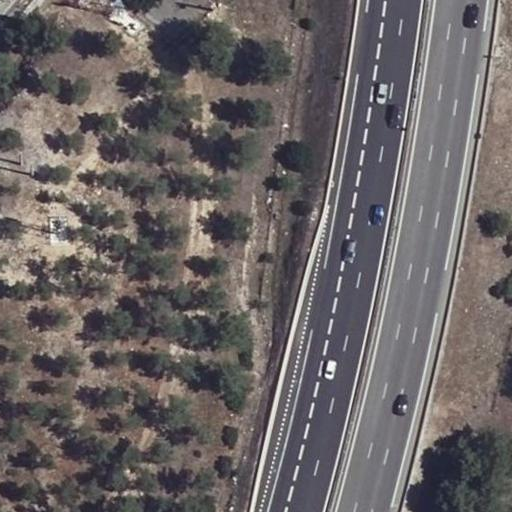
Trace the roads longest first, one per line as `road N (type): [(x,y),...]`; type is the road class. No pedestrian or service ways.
road 1 (motorway): [(392,0),(361,219),(290,511)]
road 2 (motorway): [(357,511),(427,216),(459,0)]
